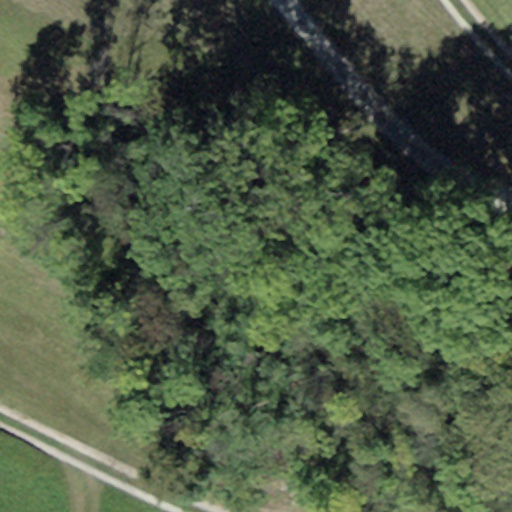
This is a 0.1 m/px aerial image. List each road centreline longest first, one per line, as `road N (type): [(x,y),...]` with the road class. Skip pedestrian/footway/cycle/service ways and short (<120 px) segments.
road 1 (track): [(284,0),(428,159),(466,189),(511,203)]
road 2 (track): [(0,408),(129,476),(244,511)]
